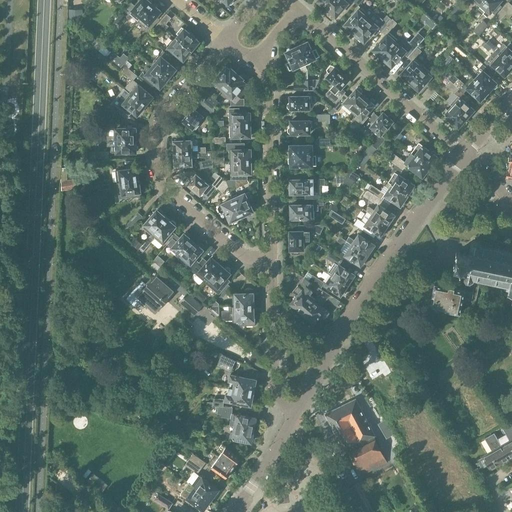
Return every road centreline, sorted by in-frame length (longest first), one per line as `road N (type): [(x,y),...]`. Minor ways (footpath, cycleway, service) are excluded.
road 1 (residential): [(272,274),(171,194),(161,163),(162,138),(223,37)]
road 2 (residential): [(291,417),(423,215)]
road 3 (residential): [(296,10),(466,153)]
road 4 (residential): [(272,274),(264,71)]
road 5 (residential): [(291,417),(276,400),(272,274)]
